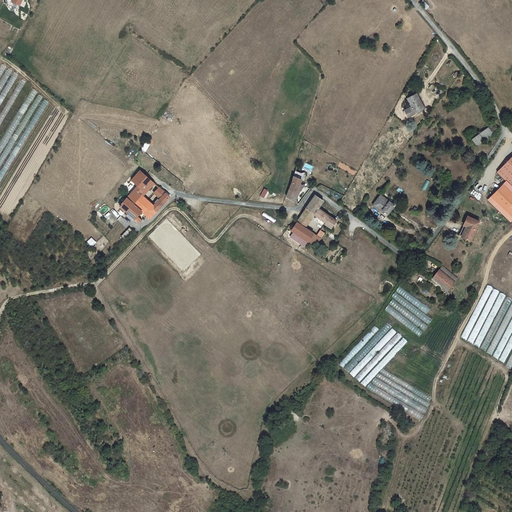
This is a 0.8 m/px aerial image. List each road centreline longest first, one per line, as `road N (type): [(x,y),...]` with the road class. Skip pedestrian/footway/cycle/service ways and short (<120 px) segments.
road 1 (unclassified): [(504,133),(412,255),(317,192),(291,209),(176,194)]
road 2 (track): [(0,311),(10,298),(94,282),(171,208),(210,241),(241,215),(281,230),(291,209)]
road 3 (unclassified): [(411,0),(480,87),(504,133)]
